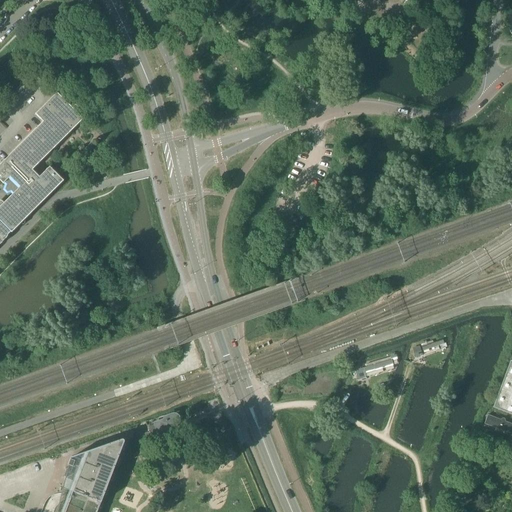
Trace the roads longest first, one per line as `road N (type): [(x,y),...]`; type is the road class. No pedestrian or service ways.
road 1 (unclassified): [(192,158),(322,115),(361,108),(443,119),(487,95)]
road 2 (track): [(0,433),(181,370),(191,356),(175,302),(180,291),(202,283)]
road 3 (secondary): [(264,446),(216,290),(192,158)]
road 4 (secondary): [(172,164),(193,258),(264,446)]
road 5 (secondary): [(111,0),(172,164)]
road 6 (secondary): [(192,158),(177,87),(140,0)]
